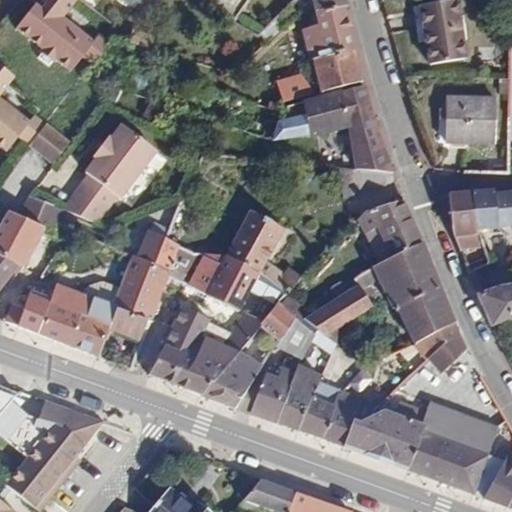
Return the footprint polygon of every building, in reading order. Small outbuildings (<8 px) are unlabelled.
[(95,44),(63,19),(78,0),(42,0),(48,4),(51,7),(46,14),(42,11),(35,6),(17,30),(43,51),(41,53),(43,54),(40,58),(49,66),(52,62),(54,63),(56,62),(72,73),(84,58),(95,44)] [(251,0),(204,0),(235,22),(251,0)] [(349,7),(347,0),(314,0),(317,13),(346,7),(349,7)] [(467,60),(457,1),(421,7),(432,65),(467,60)] [(46,14),(51,7),(48,4),(42,11),(46,14)] [(357,52),(346,7),(317,13),(321,28),(304,33),(312,63),(314,62),(357,52)] [(285,30),(276,20),(259,36),(270,43),(285,30)] [(102,55),(110,45),(100,38),(95,44),(84,58),(94,65),(102,55)] [(511,77),(511,67),(511,41),(500,44),(500,77),(511,77)] [(365,82),(357,52),(314,62),(323,93),(365,82)] [(31,123),(0,100),(9,88),(17,78),(0,64),(0,145),(9,152),(20,137),(31,123)] [(317,95),(301,77),(279,82),(284,103),(317,95)] [(377,123),(367,86),(342,93),(351,130),(353,129),(360,171),(365,172),(397,176),(381,138),(377,123)] [(351,130),(342,93),(289,108),(291,117),(281,124),(273,140),(314,137),(315,139),(351,130)] [(494,146),(494,99),(448,99),(447,145),(494,146)] [(281,114),(283,106),(273,103),(270,111),(281,114)] [(47,126),(35,117),(31,123),(20,137),(31,146),(40,135),(47,126)] [(273,140),(281,124),(268,120),(263,137),(273,140)] [(47,126),(40,135),(31,146),(54,164),(70,143),(62,137),(47,126)] [(152,148),(124,127),(113,141),(111,139),(108,143),(95,159),(97,161),(86,175),(90,178),(64,211),(97,226),(119,199),(122,201),(159,153),(152,148)] [(392,185),(393,175),(365,172),(360,171),(359,171),(350,170),(346,198),(392,185)] [(511,194),(495,195),(493,192),(474,195),(478,231),(511,227),(511,194)] [(31,193),(22,219),(44,228),(62,210),(31,193)] [(478,231),(474,195),(452,199),(460,245),(482,241),(478,231)] [(425,244),(407,200),(367,215),(362,223),(367,235),(379,230),(392,260),(425,244)] [(268,262),(285,230),(253,212),(229,256),(261,272),(290,293),(303,278),(289,267),(284,274),(268,262)] [(0,290),(19,266),(23,268),(44,228),(22,219),(9,213),(0,228),(0,290)] [(171,273),(181,247),(169,241),(172,234),(153,226),(139,260),(171,273)] [(458,324),(425,244),(392,260),(374,268),(355,280),(359,287),(305,320),(315,328),(337,345),(339,331),(372,310),(371,307),(379,302),(370,286),(380,281),(394,311),(398,309),(414,345),(421,342),(458,324)] [(190,287),(206,256),(195,254),(181,247),(171,273),(169,278),(190,287)] [(241,352),(262,327),(281,304),(290,293),(261,272),(229,256),(206,256),(190,287),(220,303),(246,315),(230,334),(210,325),(182,389),(204,397),(241,352)] [(154,319),(169,278),(171,273),(139,260),(134,258),(123,289),(117,306),(154,319)] [(117,306),(123,289),(104,282),(89,287),(86,295),(87,295),(117,306)] [(67,346),(87,295),(86,295),(58,284),(51,302),(30,294),(23,311),(13,307),(7,324),(67,346)] [(493,328),(511,319),(511,286),(498,289),(480,296),(493,328)] [(145,344),(154,319),(117,306),(87,295),(67,346),(100,359),(111,331),(145,344)] [(282,341),(297,319),(281,304),(262,327),(282,341)] [(210,325),(213,320),(184,307),(151,377),(182,389),(210,325)] [(303,361),(310,341),(314,333),(297,319),(282,341),(278,348),(303,361)] [(449,344),(463,337),(458,324),(421,342),(436,356),(449,344)] [(332,356),(337,345),(315,328),(314,333),(310,341),(332,356)] [(443,376),(469,351),(463,337),(449,344),(436,356),(429,362),(443,376)] [(237,410),(260,374),(266,366),(241,352),(204,397),(237,410)] [(300,433),(321,384),(324,377),(301,367),(297,375),(279,425),(300,433)] [(279,425),(297,375),(283,370),(279,381),(260,374),(237,410),(279,425)] [(366,395),(377,381),(362,370),(351,384),(366,395)] [(348,394),(351,388),(324,377),(321,384),(348,394)] [(360,424),(355,421),(364,400),(348,394),(321,384),(300,433),(344,449),(349,451),(360,424)] [(0,414),(13,396),(0,387),(0,414)] [(48,403),(47,402),(45,422),(61,427),(11,488),(38,510),(103,423),(73,412),(48,403)] [(490,458),(500,428),(432,403),(429,412),(416,407),(415,409),(407,406),(403,417),(397,414),(386,411),(380,415),(375,413),(360,424),(349,451),(484,500),(506,465),(490,458)] [(403,417),(407,406),(400,404),(397,414),(403,417)] [(509,509),(511,501),(511,455),(506,465),(484,500),(509,509)] [(272,511),(348,511),(261,480),(243,501),(260,507),(272,511)] [(207,511),(198,503),(192,510),(168,490),(149,511),(207,511)] [(242,511),(255,511),(260,507),(243,501),(237,509),(242,511)]
